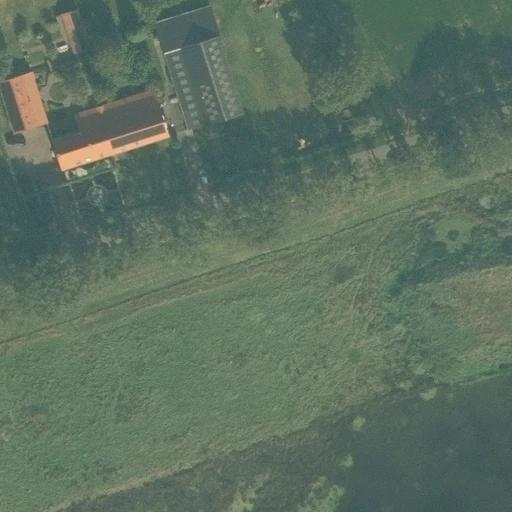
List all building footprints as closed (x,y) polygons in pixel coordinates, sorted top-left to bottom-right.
[(155,23),(188,130),(242,113),(209,6),(155,23)] [(64,27),(73,53),(91,48),(82,21),(64,27)] [(0,81),(0,89),(14,133),(46,123),(30,72),(0,81)] [(104,130),(112,153),(168,136),(153,89),(109,103),(114,119),(107,121),(109,128),(104,130)] [(51,139),(61,170),(112,153),(104,130),(109,128),(107,121),(114,119),(109,103),(74,115),(79,130),(51,139)]
